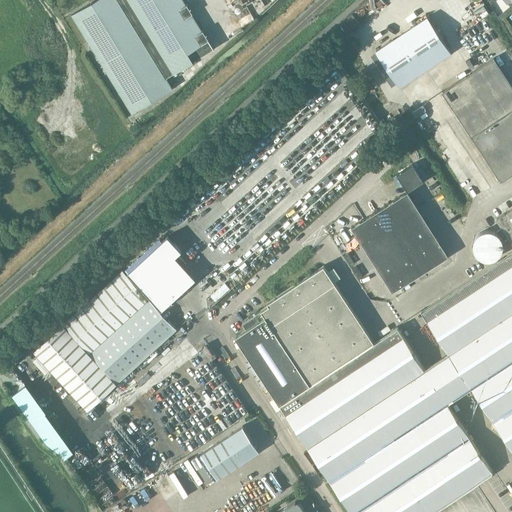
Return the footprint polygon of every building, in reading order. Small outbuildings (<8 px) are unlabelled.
[(95,0),(72,14),(132,112),(173,87),(167,77),(194,61),(188,52),(208,40),(183,0),(95,0)] [(428,16),(402,34),(376,51),(400,87),(425,69),(451,52),(428,16)] [(453,108),(472,137),(501,181),(511,174),(511,85),(494,58),(472,72),(443,92),(453,108)] [(408,191),(416,185),(424,180),(417,169),(413,164),(406,169),(397,174),(398,176),(408,191)] [(436,184),(430,188),(435,194),(441,189),(436,184)] [(474,186),(466,187),(468,197),(476,195),(474,186)] [(352,226),(393,291),(449,255),(408,190),(352,226)] [(511,251),(443,296),(422,311),(448,351),(472,386),(511,447),(511,208),(497,218),(511,241),(511,251)] [(447,229),(462,218),(458,213),(443,224),(447,229)] [(168,235),(128,272),(162,309),(190,283),(170,261),(182,250),(168,235)] [(398,326),(393,329),(374,342),(324,265),(267,303),(269,305),(261,310),(261,311),(242,324),(246,329),(235,336),(351,511),(430,511),(493,471),(398,326)] [(88,410),(118,383),(177,329),(123,270),(34,350),(88,410)] [(9,366),(0,372),(0,373),(14,393),(23,387),(9,366)] [(23,387),(14,393),(48,441),(61,451),(66,457),(74,451),(26,385),(23,387)] [(243,426),(201,453),(218,478),(259,451),(243,426)] [(287,489),(276,468),(256,478),(259,484),(253,487),(261,502),(287,489)] [(304,511),(306,511),(299,502),(297,503),(295,501),(278,511),(304,511)]
